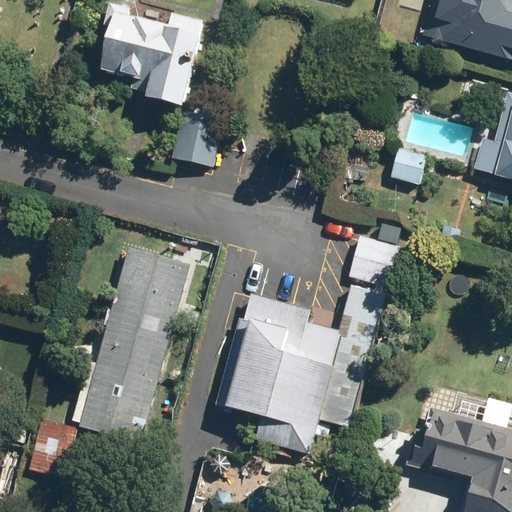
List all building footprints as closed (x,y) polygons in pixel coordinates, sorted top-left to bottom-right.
[(511,0),(434,0),(425,26),(511,53),(511,0)] [(208,22),(113,2),(99,64),(145,74),(141,96),(190,107),(208,22)] [(511,102),(504,137),(489,134),(482,166),(511,172),(511,102)] [(181,116),(173,160),(215,166),(222,123),(181,116)] [(433,149),(402,142),(393,180),(424,187),(433,149)] [(355,281),(392,289),(402,247),(365,238),(355,281)] [(199,259),(136,244),(118,303),(184,314),(199,259)] [(312,306),(243,290),(217,404),(246,410),(239,438),(314,456),(321,424),(361,433),(393,294),(350,284),(340,329),(308,321),(312,306)] [(184,314),(118,303),(103,350),(166,370),(184,314)] [(166,370),(103,350),(83,414),(146,434),(166,370)] [(511,511),(511,428),(432,406),(415,469),(474,486),(466,511),(511,511)] [(79,425),(45,419),(38,453),(72,459),(79,425)]
